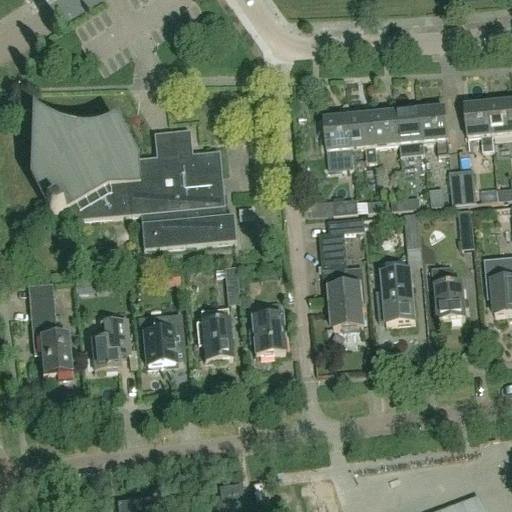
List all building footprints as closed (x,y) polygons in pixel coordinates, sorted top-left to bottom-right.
[(511,140),(511,106),(490,109),(493,143),(511,140)] [(494,157),(493,143),(490,109),(465,111),(468,145),(481,144),(483,158),(494,157)] [(438,162),(449,161),(445,113),(421,116),(424,149),(437,148),(438,162)] [(424,149),(421,116),(397,118),(400,152),(401,162),(425,160),(424,149)] [(373,120),(376,154),(400,152),(397,118),(373,120)] [(352,156),(366,155),(367,170),(378,169),(376,154),(373,120),(349,122),(352,156)] [(352,156),(349,122),(325,125),(328,158),(329,177),(342,176),(354,175),(352,156)] [(225,221),(222,188),(222,180),(219,158),(192,160),(190,136),(154,140),(156,164),(138,165),(137,161),(116,124),(112,126),(113,128),(108,130),(104,132),(104,133),(101,134),(100,133),(93,137),(93,136),(92,136),(86,139),(84,137),(82,137),(77,140),(74,137),(73,136),(67,140),(65,136),(62,135),(57,138),(54,133),(51,132),(46,135),(42,128),(37,126),(35,127),(35,124),(31,123),(36,183),(51,207),(44,211),(48,218),(49,220),(52,221),(54,221),(57,220),(67,214),(74,227),(140,221),(141,229),(143,256),(235,248),(233,220),(225,221)] [(477,209),(474,176),(462,177),(465,210),(477,209)] [(465,210),(462,177),(450,178),(453,211),(465,210)] [(511,205),(511,194),(498,196),(499,207),(511,205)] [(495,210),(493,199),(479,201),(481,213),(495,210)] [(418,214),(417,203),(405,204),(406,215),(418,214)] [(392,216),(406,215),(405,204),(392,205),(392,216)] [(334,221),(359,219),(358,205),(333,208),(334,221)] [(382,217),(381,206),(367,208),(368,218),(382,217)] [(474,244),(472,216),(459,217),(461,245),(474,244)] [(236,218),(236,230),(254,229),(254,217),(236,218)] [(408,254),(421,253),(418,220),(406,221),(408,254)] [(319,241),(325,309),(332,309),(334,336),(364,333),(362,311),(367,310),(364,272),(347,274),(344,240),(365,238),(364,225),(328,228),(329,240),(319,241)] [(240,310),(237,273),(224,274),(228,311),(240,310)] [(466,324),(463,289),(456,290),(455,276),(452,273),(432,275),(434,294),(437,293),(439,327),(466,324)] [(416,329),(413,295),(412,295),(411,276),(383,278),(385,297),(384,297),(387,331),(416,329)] [(511,320),(511,285),(492,287),(495,322),(511,320)] [(86,286),(75,287),(76,299),(87,298),(86,286)] [(68,340),(56,341),(52,289),(28,292),(33,351),(39,351),(42,382),(72,380),(68,340)] [(285,360),(282,330),(280,310),(263,311),(264,322),(252,323),(255,363),(285,360)] [(232,365),(229,325),(228,314),(201,317),(201,327),(196,328),(198,351),(203,351),(205,367),(232,365)] [(144,342),(147,373),(174,370),(173,353),(183,352),(180,321),(139,325),(140,342),(144,342)] [(118,360),(130,359),(127,326),(103,328),(105,346),(90,347),(93,378),(119,375),(118,360)] [(261,489),(253,490),(256,511),(266,511),(263,488),(261,489)] [(231,511),(243,510),(240,491),(220,494),(222,511),(231,511)] [(482,511),(479,502),(453,511),(482,511)]
